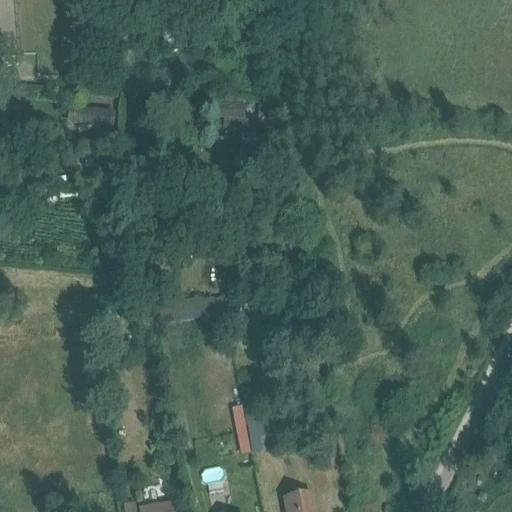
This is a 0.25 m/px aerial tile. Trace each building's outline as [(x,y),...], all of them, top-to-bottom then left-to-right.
[(157,26),(168,57),(177,54),(170,33),(182,28),(179,21),(168,25),(167,22),(157,26)] [(244,108),(213,106),(212,121),(224,121),(223,131),(253,133),(253,121),(244,120),(244,108)] [(115,114),(68,110),(67,127),(113,131),(115,114)] [(274,113),(258,112),(257,129),(273,130),(274,113)] [(118,154),(119,146),(97,145),(97,152),(118,154)] [(141,157),(120,155),(118,186),(139,188),(141,157)] [(106,193),(105,179),(27,182),(28,198),(106,193)] [(209,299),(155,307),(158,327),(212,319),(209,299)] [(133,324),(133,314),(127,315),(127,310),(105,312),(106,332),(128,330),(128,324),(133,324)] [(248,389),(241,391),(246,416),(245,416),(252,456),(261,454),(258,440),(263,439),(258,414),(256,414),(255,409),(252,409),(248,389)] [(250,457),(241,409),(232,411),(234,419),(233,420),(240,458),(250,457)] [(487,499),(480,495),(477,501),(484,505),(487,499)] [(286,511),(313,511),(310,496),(285,501),(286,511)]
